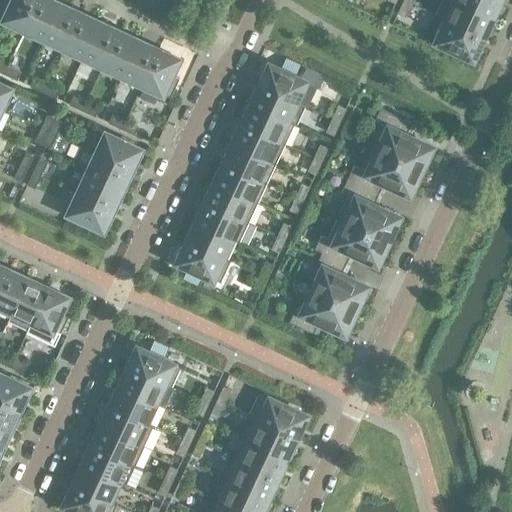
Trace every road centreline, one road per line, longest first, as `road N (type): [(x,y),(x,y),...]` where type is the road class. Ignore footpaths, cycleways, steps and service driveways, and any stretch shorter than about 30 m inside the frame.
road 1 (residential): [(260,0),(19,511)]
road 2 (residential): [(308,511),(511,79)]
